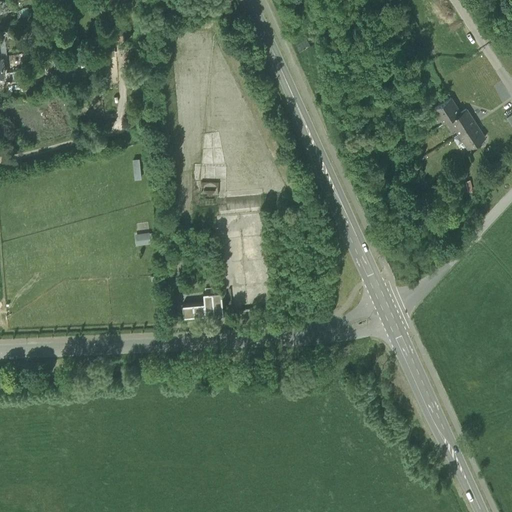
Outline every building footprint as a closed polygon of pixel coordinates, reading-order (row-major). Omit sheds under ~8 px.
[(87,9),(86,0),(72,0),(73,10),(87,9)] [(211,29),(171,33),(182,172),(190,171),(203,201),(288,194),(211,29)] [(98,41),(98,49),(113,48),(112,40),(98,41)] [(98,49),(97,49),(98,58),(116,57),(115,47),(113,48),(98,49)] [(71,52),(73,67),(74,70),(86,68),(83,50),(71,52)] [(73,67),(71,52),(54,55),(56,70),(73,67)] [(1,57),(2,66),(12,64),(11,55),(7,56),(1,57)] [(444,123),(450,119),(460,112),(450,97),(434,108),(444,123)] [(450,119),(458,132),(473,122),(470,118),(472,117),(466,108),(460,112),(450,119)] [(478,129),(473,122),(458,132),(469,148),(485,137),(479,128),(478,129)] [(434,157),(427,161),(431,166),(438,162),(434,157)] [(473,190),(470,180),(460,182),(463,193),(473,190)] [(215,213),(222,289),(224,312),(272,308),(263,209),(215,213)] [(140,245),(150,244),(148,234),(138,235),(140,245)] [(182,303),(183,315),(224,312),(222,289),(203,291),(204,302),(182,303)]
